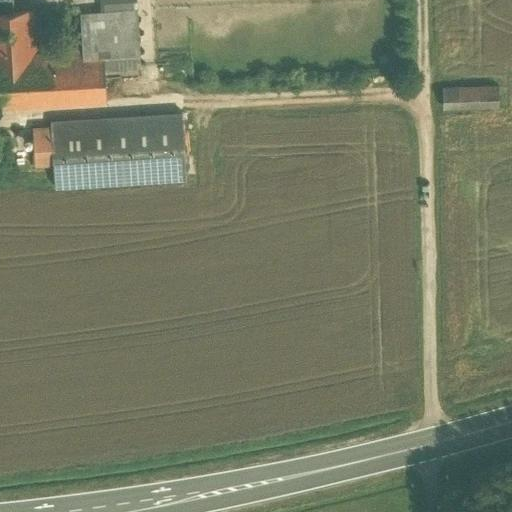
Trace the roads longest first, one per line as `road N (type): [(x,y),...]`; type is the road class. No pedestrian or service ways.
road 1 (track): [(419,0),(430,444)]
road 2 (track): [(420,96),(0,114)]
road 3 (secondary): [(97,511),(430,444)]
